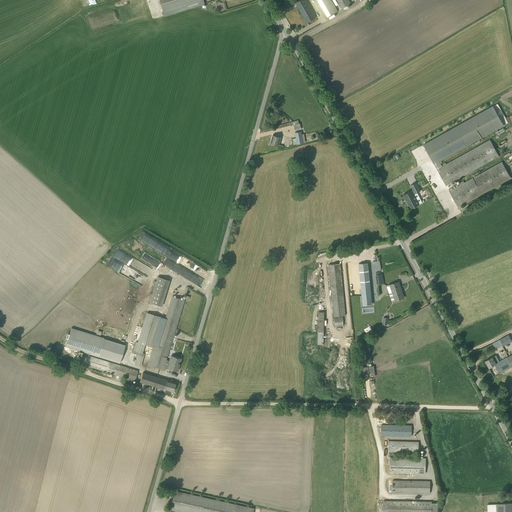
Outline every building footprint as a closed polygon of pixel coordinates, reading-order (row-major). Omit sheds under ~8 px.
[(203,0),(159,0),(164,16),(205,4),(203,0)] [(304,0),(301,0),(297,3),(305,16),(304,17),(307,22),(315,17),(304,0)] [(338,11),(331,0),(314,0),(325,18),(338,11)] [(337,0),(342,9),(350,4),(347,0),(355,0),(356,0),(337,0)] [(499,156),(490,140),(442,166),(439,162),(504,126),(494,107),(424,145),(437,169),(446,185),(499,156)] [(294,132),(302,130),(300,122),(299,123),(298,121),(276,126),(277,129),(293,125),(294,132)] [(295,133),(296,139),(292,139),(293,145),(297,144),(297,145),(303,144),(303,143),(306,142),(304,134),(302,135),(301,132),(295,133)] [(281,137),(273,135),(270,143),(279,146),(278,147),(282,148),(282,146),(279,145),(281,137)] [(501,162),(450,191),(458,208),(511,178),(501,162)] [(403,194),(410,209),(420,204),(415,194),(421,191),(417,182),(409,185),(412,190),(403,194)] [(179,264),(183,256),(164,244),(162,248),(160,247),(158,251),(171,259),(166,265),(170,268),(172,265),(173,266),(174,265),(171,263),(173,260),(179,264)] [(117,248),(107,266),(142,285),(151,267),(117,248)] [(346,291),(358,290),(355,264),(344,265),(344,263),(328,264),(333,316),(345,315),(341,266),(343,265),(346,291)] [(373,301),(368,263),(358,264),(365,319),(374,318),(373,307),(375,307),(374,301),(373,301)] [(377,285),(384,284),(382,274),(375,275),(377,285)] [(169,281),(157,277),(149,302),(162,306),(169,281)] [(401,289),(399,281),(386,286),(392,301),(403,298),(404,297),(401,289)] [(360,314),(358,291),(352,292),(352,295),(351,295),(353,315),(360,314)] [(155,367),(162,369),(166,360),(184,299),(171,296),(165,318),(146,313),(137,342),(136,342),(132,353),(137,355),(135,364),(141,366),(144,354),(142,353),(145,345),(152,347),(147,366),(155,368),(155,367)] [(324,312),(318,312),(317,344),(325,345),(326,336),(323,336),(324,312)] [(334,317),(334,327),(361,324),(360,315),(334,317)] [(65,347),(83,352),(80,361),(86,363),(86,365),(135,380),(137,371),(132,369),(110,362),(88,356),(89,354),(119,363),(124,345),(104,338),(71,328),(69,333),(67,333),(65,339),(67,339),(65,347)] [(112,330),(110,335),(113,336),(112,338),(119,340),(122,334),(122,335),(123,333),(115,330),(115,331),(112,330)] [(511,341),(509,335),(500,339),(503,346),(511,341)] [(511,354),(499,361),(496,355),(485,361),(489,367),(494,365),(499,374),(511,366),(511,354)] [(168,360),(166,360),(162,369),(165,370),(165,368),(167,369),(167,368),(177,371),(181,359),(170,356),(168,360)] [(368,374),(369,377),(375,376),(374,366),(371,366),(371,363),(370,364),(369,359),(366,360),(367,367),(362,367),(363,374),(368,374)] [(175,383),(142,373),(140,382),(172,392),(175,383)] [(381,425),(381,434),(408,434),(409,425),(381,425)] [(388,440),(388,451),(419,452),(419,441),(388,440)] [(390,458),(389,471),(423,472),(424,459),(390,458)] [(392,481),(392,490),(427,490),(428,481),(392,481)] [(253,511),(254,508),(175,490),(171,508),(186,511),(253,511)] [(383,500),(382,511),(429,511),(430,501),(383,500)] [(511,511),(511,503),(487,504),(486,511),(499,511),(505,511),(511,511)]
